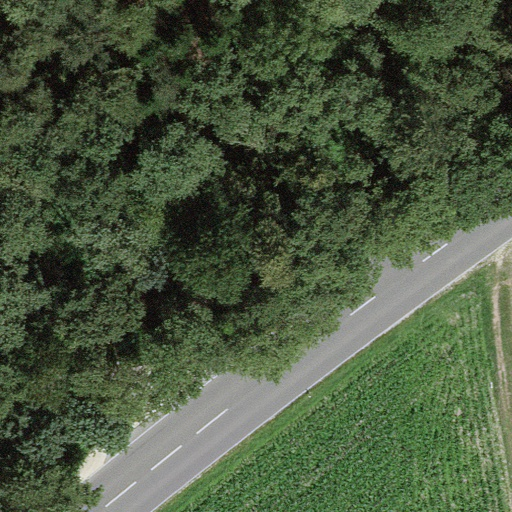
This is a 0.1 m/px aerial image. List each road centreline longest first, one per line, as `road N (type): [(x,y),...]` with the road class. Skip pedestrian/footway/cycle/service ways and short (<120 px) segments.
road 1 (secondary): [(102,511),(241,398),(511,201)]
road 2 (track): [(0,386),(166,377),(241,398)]
